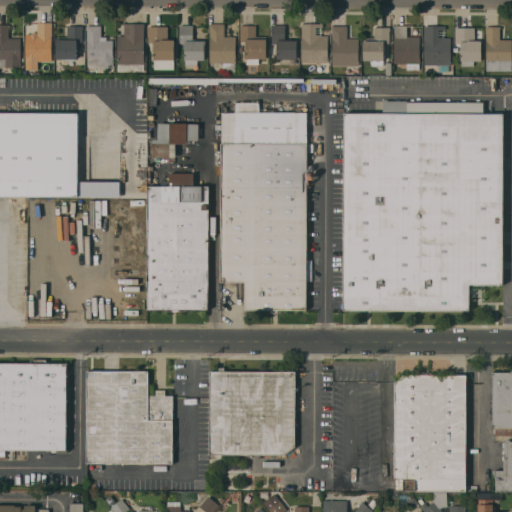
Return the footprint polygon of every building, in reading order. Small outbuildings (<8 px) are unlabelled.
[(51,22),(51,33),(52,33),(52,61),(25,60),(25,33),(32,33),(32,32),(37,32),(37,33),(38,33),(38,22),(51,22)] [(117,71),(117,35),(124,35),(124,23),(144,23),(144,71),(117,71)] [(210,62),(210,27),(209,27),(209,23),(224,23),(224,28),(230,28),(230,35),(236,35),(236,62),(235,62),(235,67),(223,67),(223,62),(210,62)] [(323,23),(323,34),(321,34),(321,35),(328,35),(328,61),(302,61),(302,26),(301,26),(301,23),(323,23)] [(21,66),(0,66),(0,24),(9,24),(9,37),(21,37),(21,66)] [(199,40),(206,40),(206,44),(205,44),(205,59),(197,59),(197,64),(185,64),(185,44),(180,44),(179,25),(199,24),(199,40)] [(256,25),(256,35),(267,35),(266,58),(259,58),(259,64),(246,64),(246,40),(240,40),(240,28),(240,24),(256,25)] [(291,40),(297,40),(297,43),(296,43),(296,64),(277,63),(278,43),(271,43),(272,24),(291,24),(291,40)] [(83,25),(84,28),(83,28),(83,41),(77,41),(77,58),(74,58),(74,59),(65,59),(65,58),(57,58),(57,38),(67,38),(67,25),(83,25)] [(113,66),(88,66),(87,29),(86,29),(86,25),(101,25),(101,36),(113,36),(113,66)] [(174,59),(154,59),(154,42),(148,42),(148,25),(168,26),(168,39),(174,39),(174,59)] [(347,25),(347,38),(359,38),(358,64),(332,64),(333,29),(332,29),(332,25),(347,25)] [(407,25),(407,35),(420,36),(420,63),(419,63),(419,69),(407,69),(407,63),(394,63),(394,37),(394,25),(407,25)] [(424,64),(425,38),(424,38),(424,25),(446,25),(446,36),(444,36),(444,37),(451,37),(451,65),(450,65),(449,71),(438,71),(438,64),(424,64)] [(511,70),(486,70),(486,29),(485,29),(485,25),(500,26),(500,39),(511,39),(511,70)] [(383,65),(370,65),(370,60),(363,59),(363,37),(374,37),(374,26),(390,26),(390,30),(389,30),(389,43),(384,42),(384,60),(383,60),(383,65)] [(461,42),(455,43),(455,27),(474,27),(474,40),(481,39),(481,60),(473,60),(473,65),(461,65),(461,42)] [(235,112),(235,99),(259,99),(259,111),(307,112),(306,260),(311,260),(311,280),(306,280),(306,309),(279,309),(279,312),(271,312),(271,309),(245,309),(245,281),(220,281),(221,112),(235,112)] [(383,112),(383,100),(407,100),(407,101),(483,101),(483,113),(503,113),(503,284),(469,284),(469,286),(472,286),(472,294),(469,294),(469,310),(343,309),(344,112),(383,112)] [(0,111),(78,112),(78,196),(0,195),(0,111)] [(152,139),(158,139),(158,123),(170,123),(170,122),(187,122),(187,123),(198,123),(198,140),(186,140),(186,143),(175,143),(175,157),(151,157),(152,139)] [(209,185),(208,309),(186,308),(186,310),(178,310),(172,310),(163,310),(163,309),(148,308),(149,185),(169,185),(169,172),(193,173),(193,185),(209,185)] [(24,215),(15,215),(16,199),(25,199),(24,215)] [(0,362),(31,362),(31,359),(46,359),(46,362),(67,363),(67,450),(0,449),(0,362)] [(219,370),(219,367),(224,367),(224,371),(295,370),(295,446),(285,454),(209,454),(209,370),(219,370)] [(88,370),(148,370),(148,395),(155,395),(155,389),(165,389),(165,395),(173,395),(173,463),(88,462),(88,370)] [(511,372),(511,370),(511,435),(495,435),(495,426),(492,426),(492,371),(511,372)] [(466,491),(447,491),(433,491),(394,490),(395,381),(403,374),(416,374),(416,371),(431,371),(431,374),(467,374),(466,485),(466,491)] [(511,491),(495,491),(495,476),(494,476),(494,469),(503,470),(504,459),(503,459),(503,455),(504,455),(504,454),(503,454),(503,449),(504,449),(504,446),(503,446),(503,442),(504,442),(504,440),(506,440),(506,439),(510,439),(510,440),(511,440),(511,491)] [(249,469),(226,469),(226,461),(249,461),(249,469)] [(447,506),(450,506),(450,505),(465,505),(465,511),(473,511),(451,511),(442,510),(439,511),(426,511),(421,505),(425,501),(428,505),(433,501),(433,491),(447,491),(447,506)] [(271,511),(263,501),(274,493),(287,509),(283,511),(271,511)] [(207,511),(200,506),(208,495),(219,504),(213,511),(207,511)] [(115,511),(111,506),(122,498),(130,508),(124,511),(115,511)] [(368,504),(373,498),(378,502),(373,508),(368,504)] [(478,511),(478,498),(493,498),(493,511),(478,511)] [(347,500),(347,511),(323,511),(323,499),(347,500)] [(166,511),(167,505),(167,501),(180,501),(180,506),(181,506),(181,510),(190,510),(190,511),(166,511)] [(362,501),(373,510),(371,511),(355,511),(354,511),(362,501)] [(69,511),(70,502),(84,502),(83,511),(69,511)]
